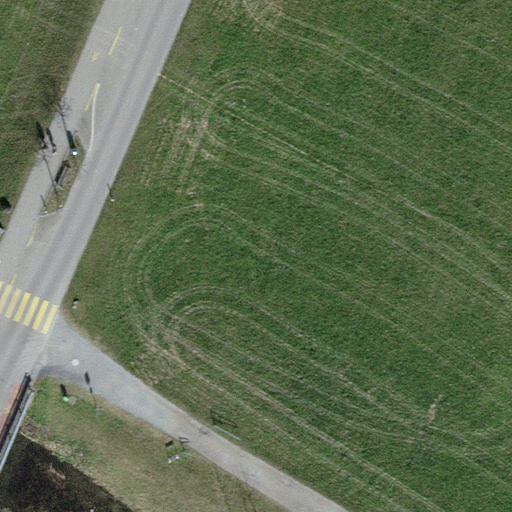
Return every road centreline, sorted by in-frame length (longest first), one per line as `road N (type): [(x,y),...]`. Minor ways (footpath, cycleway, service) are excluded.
road 1 (residential): [(0,363),(92,192),(173,0)]
road 2 (track): [(319,511),(78,357),(11,343)]
